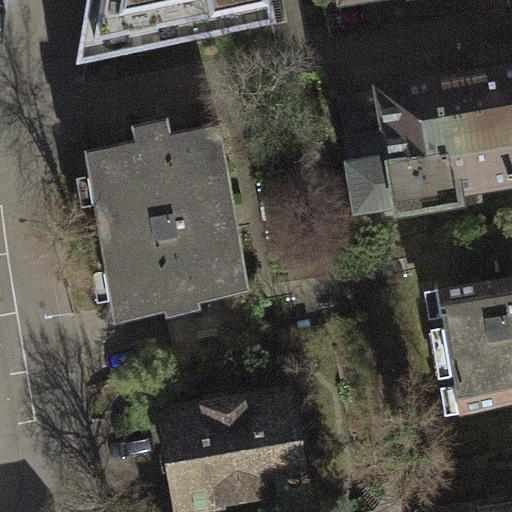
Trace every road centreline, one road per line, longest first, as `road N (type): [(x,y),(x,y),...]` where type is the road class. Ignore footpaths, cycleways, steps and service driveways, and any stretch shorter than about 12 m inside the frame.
road 1 (residential): [(511,20),(101,102),(8,113)]
road 2 (residential): [(8,113),(58,490),(52,511)]
